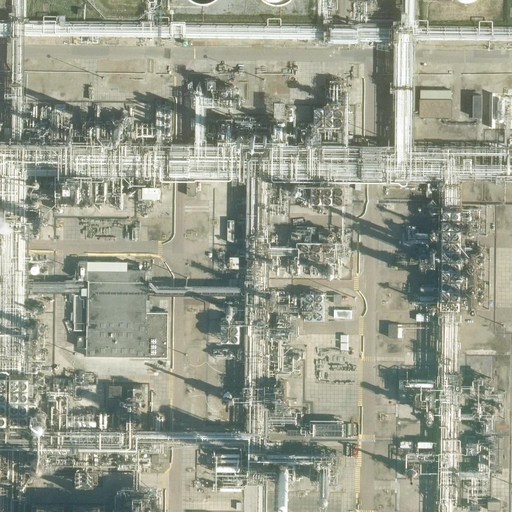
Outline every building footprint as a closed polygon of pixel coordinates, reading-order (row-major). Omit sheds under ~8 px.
[(362,38),(395,38),(395,24),(365,24),(365,19),(342,19),(342,27),(345,27),(345,33),(362,33),(362,38)] [(117,92),(151,91),(150,54),(116,55),(117,92)] [(420,90),(419,99),(451,100),(451,90),(420,90)] [(451,100),(419,99),(419,116),(450,116),(451,100)] [(149,176),(149,189),(167,190),(168,177),(149,176)] [(414,188),(404,187),(403,197),(413,198),(414,188)] [(458,263),(458,266),(450,267),(451,276),(471,273),(470,260),(467,261),(467,262),(458,263)] [(146,311),(146,270),(126,270),(127,262),(78,261),(78,279),(87,279),(87,295),(74,295),(74,330),(84,330),(84,322),(86,322),(86,335),(78,335),(77,346),(86,347),(86,356),(167,356),(168,312),(146,311)] [(400,335),(400,323),(391,323),(391,335),(400,335)] [(363,378),(364,335),(309,333),(308,377),(363,378)] [(354,378),(321,378),(321,392),(354,392),(354,378)] [(282,465),(292,472),(347,402),(340,397),(307,439),(304,437),(282,465)] [(160,437),(173,436),(172,427),(148,428),(148,434),(160,433),(160,437)] [(274,447),(275,437),(258,436),(258,446),(274,447)] [(328,462),(327,461),(321,468),(327,474),(351,449),(346,443),(328,462)] [(222,450),(216,450),(216,466),(246,466),(246,449),(222,449),(222,450)]
